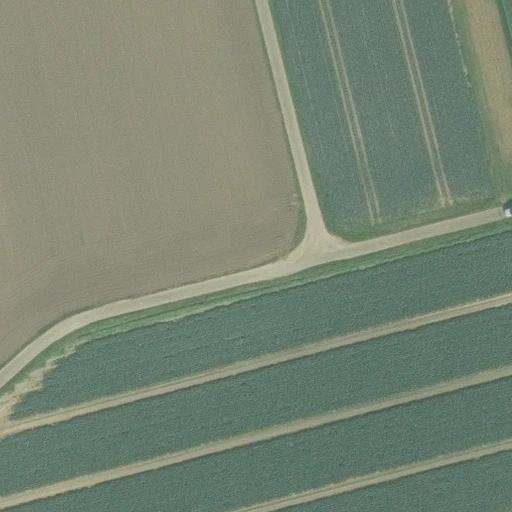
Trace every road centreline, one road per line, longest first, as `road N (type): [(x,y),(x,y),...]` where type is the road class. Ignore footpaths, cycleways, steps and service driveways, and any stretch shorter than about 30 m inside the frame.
road 1 (unclassified): [(0,382),(68,323),(511,211)]
road 2 (track): [(261,0),(323,260)]
